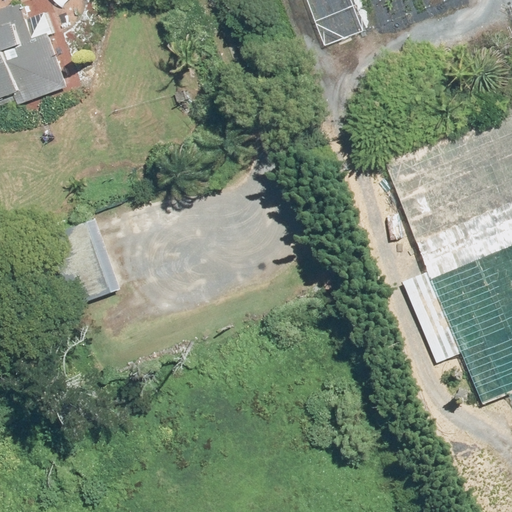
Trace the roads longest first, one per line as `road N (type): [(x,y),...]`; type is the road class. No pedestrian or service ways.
road 1 (track): [(282,0),(325,121),(339,125),(385,103),(425,43),(456,20),(510,0)]
road 2 (track): [(511,454),(434,397),(411,330)]
